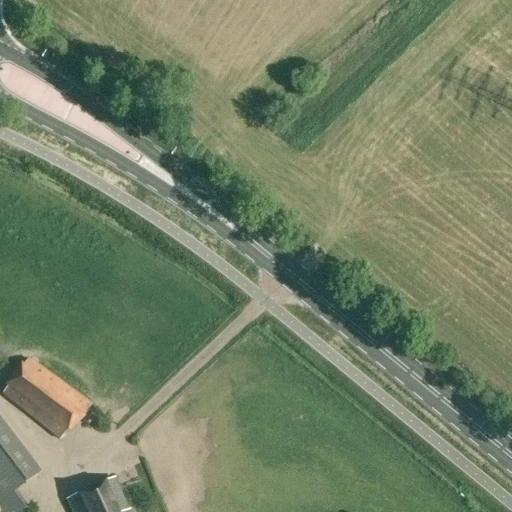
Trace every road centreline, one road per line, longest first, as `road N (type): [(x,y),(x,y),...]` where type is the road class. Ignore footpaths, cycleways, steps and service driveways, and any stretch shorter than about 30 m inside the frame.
road 1 (primary): [(511,452),(187,192)]
road 2 (primary): [(187,192),(81,98),(0,49)]
road 3 (primary): [(0,100),(187,192)]
